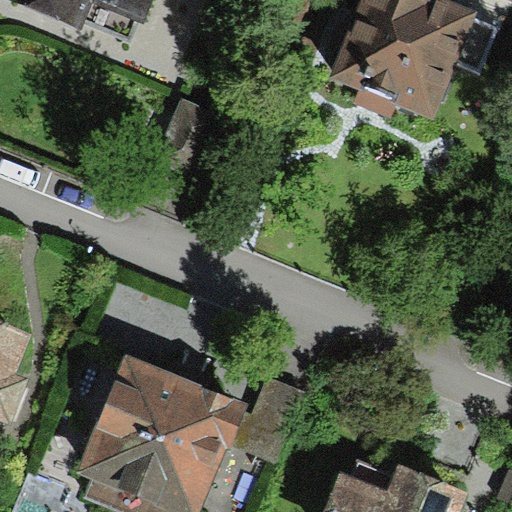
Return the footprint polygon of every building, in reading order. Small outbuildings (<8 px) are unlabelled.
[(151,0),(16,0),(81,27),(84,20),(130,39),(138,19),(143,21),(151,0)] [(482,13),(449,0),(357,0),(326,77),(437,122),(482,13)] [(29,334),(0,321),(0,424),(8,427),(28,380),(13,373),(29,334)] [(197,511),(240,403),(124,358),(79,472),(96,479),(90,496),(131,511),(197,511)] [(399,466),(388,493),(345,476),(330,511),(458,511),(467,492),(399,466)]
